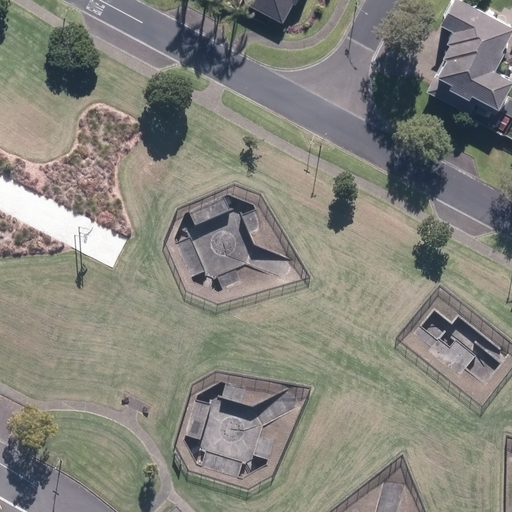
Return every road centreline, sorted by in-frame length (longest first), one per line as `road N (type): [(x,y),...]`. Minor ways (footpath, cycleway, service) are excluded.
road 1 (residential): [(98,0),(322,115)]
road 2 (residential): [(322,115),(511,218)]
road 3 (residential): [(384,0),(322,115)]
